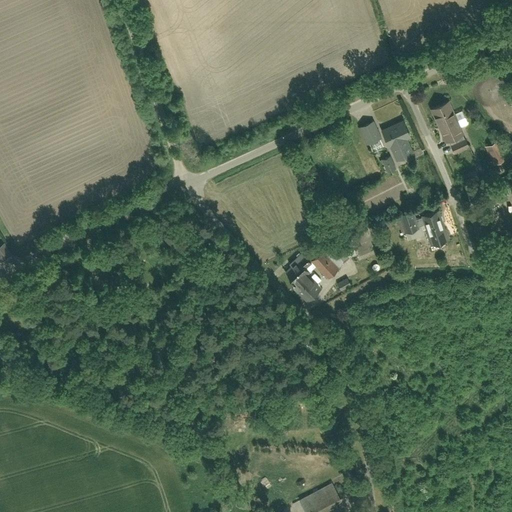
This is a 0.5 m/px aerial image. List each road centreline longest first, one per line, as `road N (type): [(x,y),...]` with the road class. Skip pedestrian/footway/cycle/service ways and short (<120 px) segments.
road 1 (residential): [(375,511),(358,412),(337,364),(186,185)]
road 2 (residential): [(511,34),(186,185)]
road 3 (residential): [(186,185),(0,275)]
road 4 (residential): [(186,185),(117,0)]
